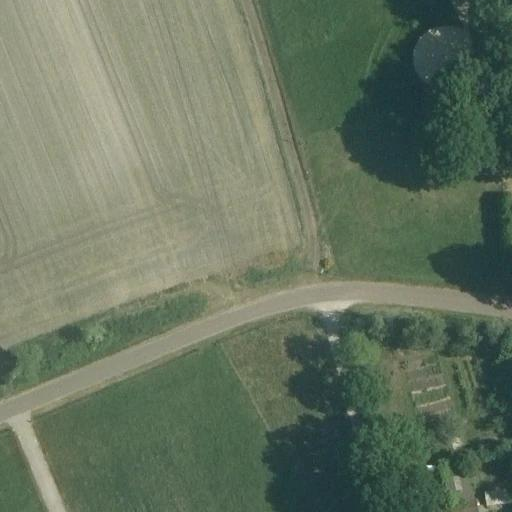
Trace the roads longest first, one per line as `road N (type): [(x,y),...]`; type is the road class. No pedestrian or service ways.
road 1 (unclassified): [(0,413),(295,299),(344,292),(511,309)]
road 2 (track): [(310,296),(309,225),(245,0)]
road 3 (track): [(377,511),(324,294)]
